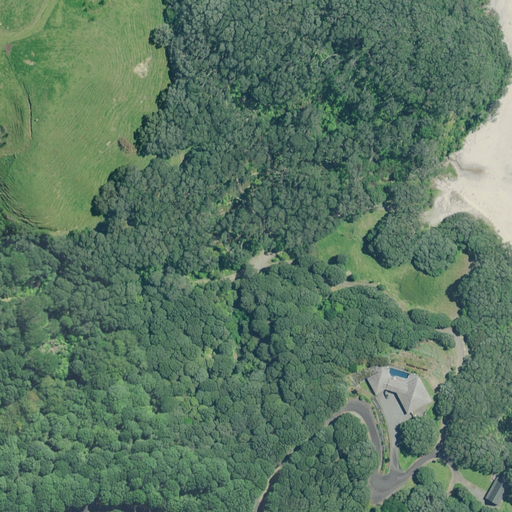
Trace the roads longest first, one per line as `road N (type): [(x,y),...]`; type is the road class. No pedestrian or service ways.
road 1 (unclassified): [(389,204),(220,286),(248,300),(315,288),(342,322),(452,329),(463,351),(449,380),(442,448),(429,458)]
road 2 (unclassified): [(408,477),(378,496),(372,491),(380,450),(365,413),(351,407),(272,474),(256,511)]
